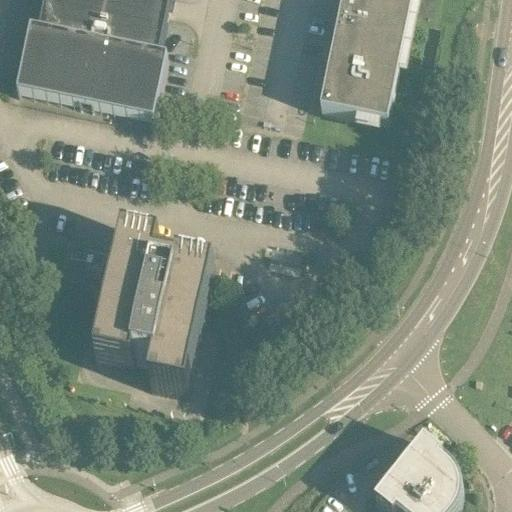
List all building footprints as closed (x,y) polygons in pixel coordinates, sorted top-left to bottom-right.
[(160,67),(173,0),(48,0),(40,43),(33,41),(34,38),(32,38),(19,102),(20,103),(21,98),(155,125),(154,130),(155,131),(168,66),(167,66),(166,69),(160,67)] [(347,0),(322,120),(389,134),(416,0),(347,0)] [(189,405),(216,275),(178,267),(180,259),(160,255),(161,249),(124,241),(97,371),(135,379),(137,368),(157,372),(152,397),(189,405)] [(204,421),(216,367),(199,364),(188,418),(204,421)] [(460,511),(461,511),(461,508),(462,505),(462,502),(461,499),(461,496),(460,493),(459,490),(458,487),(456,485),(455,482),(453,480),(451,478),(448,475),(441,469),(444,465),(426,450),(376,511),(460,511)]
